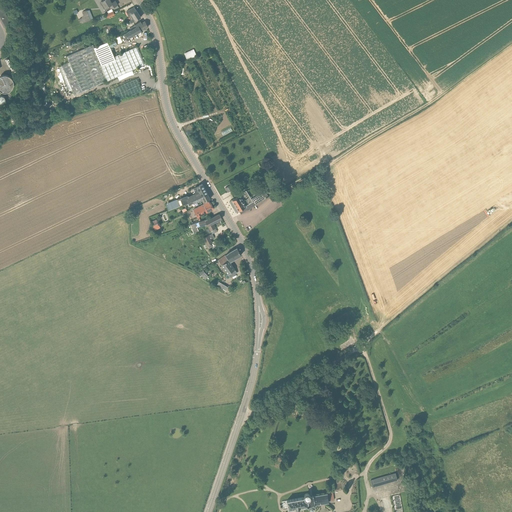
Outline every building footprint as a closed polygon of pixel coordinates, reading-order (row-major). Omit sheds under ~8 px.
[(106,10),(107,11),(118,5),(115,1),(111,3),(109,0),(103,0),(101,1),(101,2),(100,2),(105,10),(106,10)] [(0,20),(4,28),(11,24),(0,2),(0,20)] [(130,22),(131,23),(141,17),(134,7),(126,13),(131,21),(130,22)] [(81,24),(93,19),(90,11),(88,10),(82,12),(83,15),(81,18),(79,19),(81,24)] [(138,25),(141,31),(148,27),(145,21),(141,23),(140,21),(135,25),(130,28),(130,29),(138,25)] [(119,36),(122,42),(141,31),(138,25),(130,29),(131,30),(125,33),(125,34),(119,36)] [(114,39),(108,42),(94,48),(92,45),(67,56),(69,62),(62,65),(74,95),(140,67),(144,65),(137,47),(114,57),(110,47),(117,44),(114,39)] [(188,60),(196,56),(193,50),(185,54),(187,60),(188,60)] [(233,189),(236,187),(234,183),(231,185),(225,188),(228,192),(233,189)] [(193,201),(207,193),(202,184),(200,185),(199,185),(199,186),(193,189),(195,192),(193,194),(194,195),(188,198),(181,200),(182,200),(181,198),(180,198),(177,200),(180,206),(187,203),(193,201)] [(266,198),(263,192),(251,199),(246,190),(242,193),(242,194),(239,195),(239,194),(235,196),(236,198),(232,200),(238,211),(239,210),(241,213),(266,198)] [(204,202),(206,201),(210,199),(207,193),(193,201),(187,203),(189,206),(191,205),(191,204),(194,203),(198,201),(199,203),(203,201),(204,202)] [(207,211),(213,208),(210,201),(209,201),(204,204),(207,211)] [(197,217),(207,211),(204,204),(193,209),(197,217)] [(208,225),(210,230),(215,228),(213,223),(221,219),(219,214),(208,220),(210,224),(208,225)] [(207,224),(208,225),(210,224),(208,220),(207,219),(200,221),(190,225),(191,227),(194,226),(196,225),(197,227),(201,226),(200,226),(207,224)] [(230,261),(241,255),(237,248),(232,250),(226,254),(230,261)] [(227,274),(228,274),(234,269),(225,255),(218,260),(221,265),(227,274)] [(339,326),(331,331),(335,338),(343,333),(340,327),(339,326)] [(397,480),(396,475),(395,473),(370,480),(372,487),(397,480)] [(328,501),(334,500),(333,492),(310,496),(309,495),(308,494),(307,494),(306,494),(305,495),(304,496),(304,497),(286,501),(288,509),(308,506),(308,510),(309,509),(310,510),(311,511),(313,511),(314,510),(314,509),(315,508),(315,507),(316,506),(316,504),(328,502),(328,501)]
